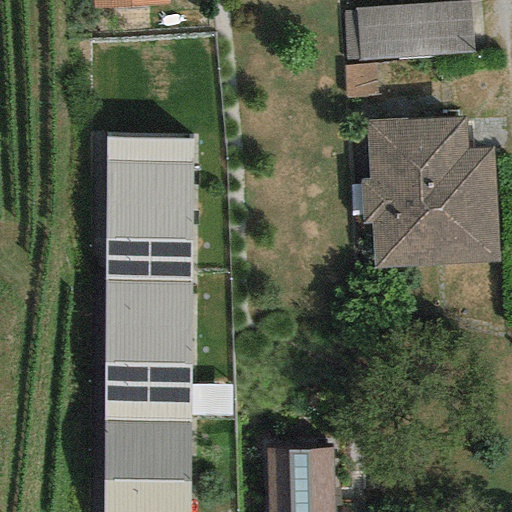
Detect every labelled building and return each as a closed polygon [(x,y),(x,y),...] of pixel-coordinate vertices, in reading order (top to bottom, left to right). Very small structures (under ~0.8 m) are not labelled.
[(165,0),(89,0),(90,10),(166,6),(165,0)] [(470,54),(467,2),(353,8),(354,13),(342,13),(344,61),(470,54)] [(465,118),(363,123),(366,181),(359,181),(361,224),(370,224),(372,269),(496,262),(490,148),(467,150),(465,118)] [(104,135),(100,511),(190,511),(194,136),(104,135)] [(332,511),(331,449),(266,451),(267,511),(332,511)]
